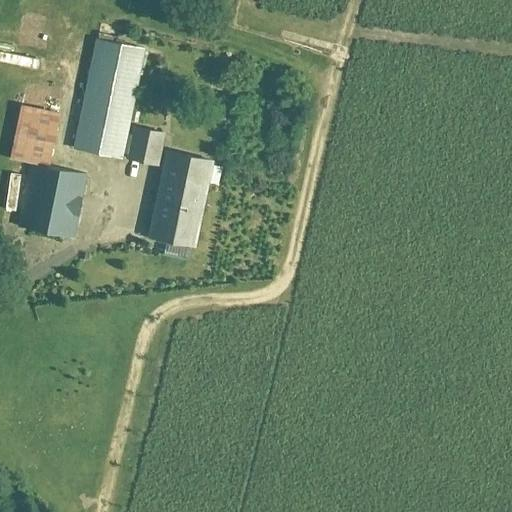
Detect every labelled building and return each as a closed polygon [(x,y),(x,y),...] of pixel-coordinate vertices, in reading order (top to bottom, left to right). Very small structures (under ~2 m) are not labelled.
[(101,45),(80,149),(114,156),(136,53),(101,45)] [(54,109),(13,106),(10,159),(50,162),(54,109)] [(127,162),(158,167),(165,128),(134,123),(127,162)] [(147,246),(194,256),(213,163),(166,154),(147,246)] [(19,232),(74,242),(86,177),(32,166),(19,232)]
